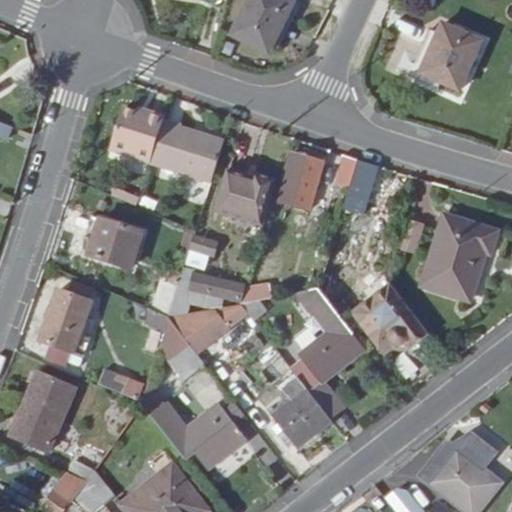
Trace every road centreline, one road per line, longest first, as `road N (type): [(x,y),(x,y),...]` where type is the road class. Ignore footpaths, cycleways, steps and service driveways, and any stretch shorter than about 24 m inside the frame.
road 1 (residential): [(87,40),(0,322)]
road 2 (residential): [(296,511),(511,346)]
road 3 (residential): [(87,40),(309,117)]
road 4 (residential): [(309,117),(511,180)]
road 5 (residential): [(309,117),(363,0)]
